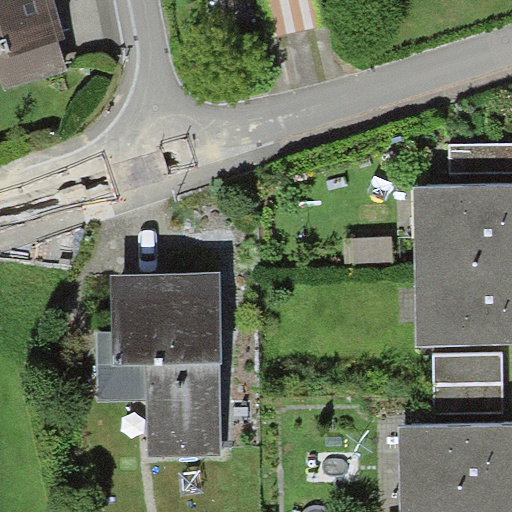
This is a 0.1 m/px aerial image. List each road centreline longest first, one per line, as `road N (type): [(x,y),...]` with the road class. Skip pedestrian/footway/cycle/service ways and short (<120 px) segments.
road 1 (residential): [(173,136),(511,48)]
road 2 (residential): [(0,203),(75,181),(173,136)]
road 3 (residential): [(173,136),(144,0)]
